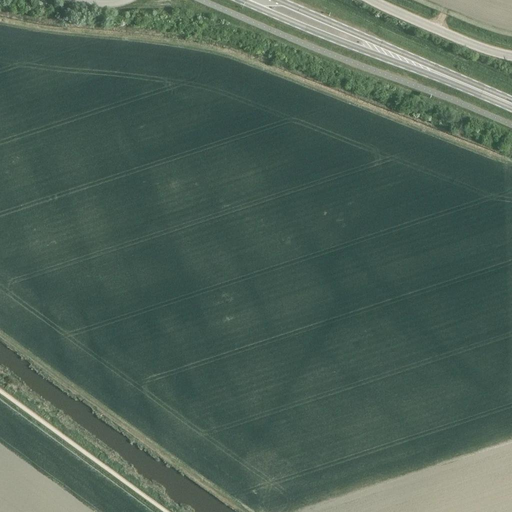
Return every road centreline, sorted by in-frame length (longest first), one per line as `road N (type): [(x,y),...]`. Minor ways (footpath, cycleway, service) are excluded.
road 1 (primary): [(511,105),(259,0)]
road 2 (unclassified): [(375,0),(511,55)]
